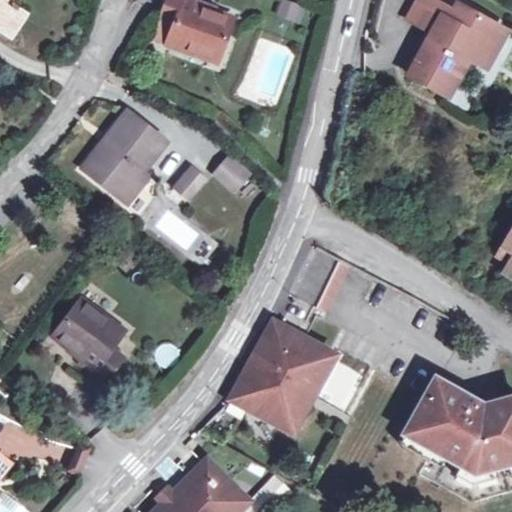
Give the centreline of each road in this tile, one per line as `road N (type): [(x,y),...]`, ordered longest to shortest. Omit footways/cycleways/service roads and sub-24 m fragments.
road 1 (residential): [(298,214),(209,392),(83,511)]
road 2 (residential): [(298,214),(511,335)]
road 3 (residential): [(351,0),(298,214)]
road 4 (residential): [(0,176),(40,146),(86,78),(109,0)]
